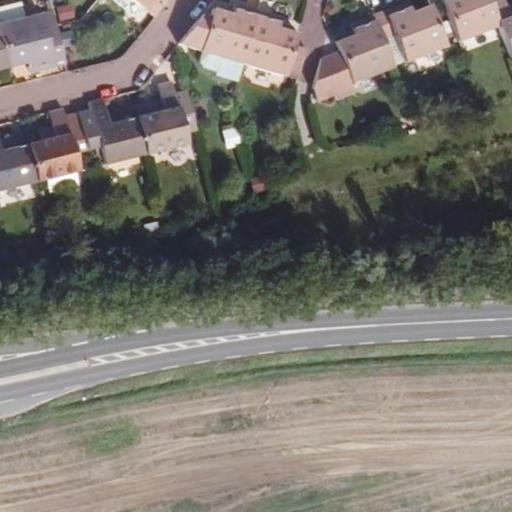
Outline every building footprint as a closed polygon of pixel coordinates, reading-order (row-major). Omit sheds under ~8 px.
[(136,0),(152,14),(164,0),(136,0)] [(408,0),(349,22),(353,32),(334,40),(338,50),(325,55),(313,92),(316,98),(352,84),(351,81),(392,65),(383,41),(396,36),(404,59),(445,44),(430,3),(411,9),(408,0)] [(511,0),(505,3),(503,0),(441,0),(456,38),(498,21),(510,53),(511,52),(511,0)] [(297,31),(284,27),(286,16),(239,4),(236,14),(217,8),(214,17),(206,15),(183,44),(287,74),(295,43),(297,31)] [(50,12),(0,24),(0,68),(4,68),(21,63),(24,73),(40,70),(63,64),(53,24),(50,12)] [(287,74),(297,77),(308,47),(295,43),(287,74)] [(0,187),(37,179),(79,170),(78,162),(93,159),(103,157),(104,164),(149,154),(188,144),(185,132),(198,129),(188,91),(175,94),(172,82),(161,85),(164,98),(137,105),(139,116),(125,119),(121,109),(110,111),(106,98),(90,102),(92,110),(68,116),(66,108),(47,112),(51,126),(39,130),(42,140),(15,147),(12,136),(0,138),(0,187)] [(233,145),(243,143),(239,124),(228,127),(233,145)] [(163,222),(153,224),(155,230),(164,227),(163,222)]
